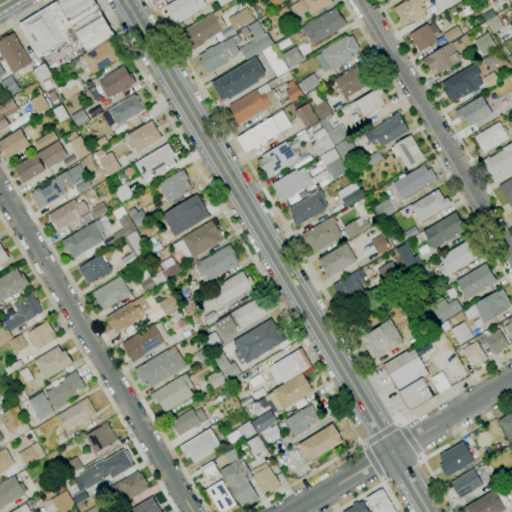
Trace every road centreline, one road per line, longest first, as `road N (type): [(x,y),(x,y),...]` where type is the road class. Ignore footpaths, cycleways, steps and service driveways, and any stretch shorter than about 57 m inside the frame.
road 1 (secondary): [(429,511),(150,44)]
road 2 (tertiary): [(192,511),(0,185)]
road 3 (residential): [(511,253),(361,0)]
road 4 (residential): [(294,511),(511,381)]
